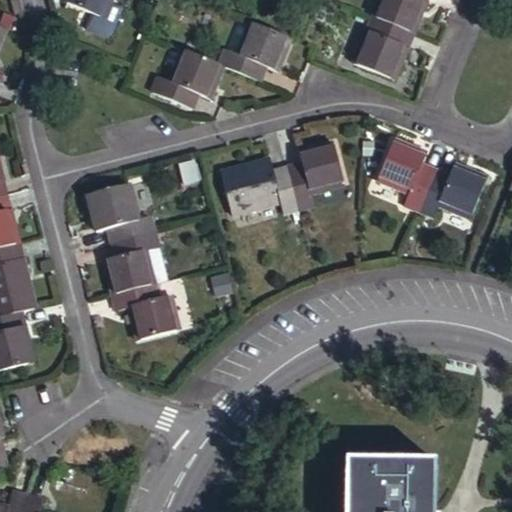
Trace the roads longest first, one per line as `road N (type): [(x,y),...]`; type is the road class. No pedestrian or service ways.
road 1 (residential): [(40,175),(346,89),(427,122)]
road 2 (unclassified): [(511,341),(445,321),(344,333),(279,366),(209,434)]
road 3 (residential): [(40,175),(92,371),(107,396)]
road 4 (residential): [(35,0),(48,58),(24,111),(40,175)]
road 5 (residential): [(427,122),(475,0)]
